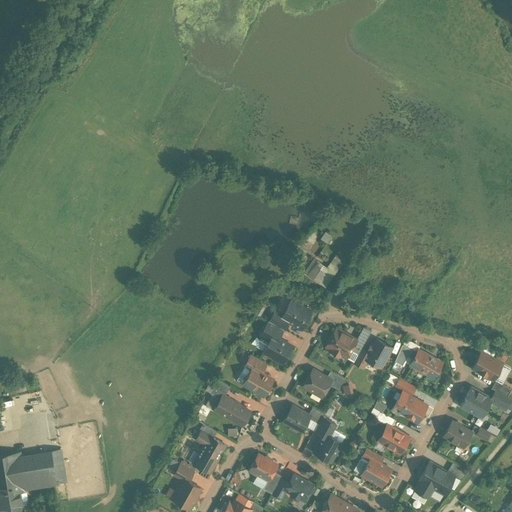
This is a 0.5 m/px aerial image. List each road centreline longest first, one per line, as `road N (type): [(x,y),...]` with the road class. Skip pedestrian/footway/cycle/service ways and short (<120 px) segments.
road 1 (residential): [(258,435),(373,501),(389,500),(460,379),(444,340),(334,315),(316,327)]
road 2 (residential): [(316,327),(258,435)]
